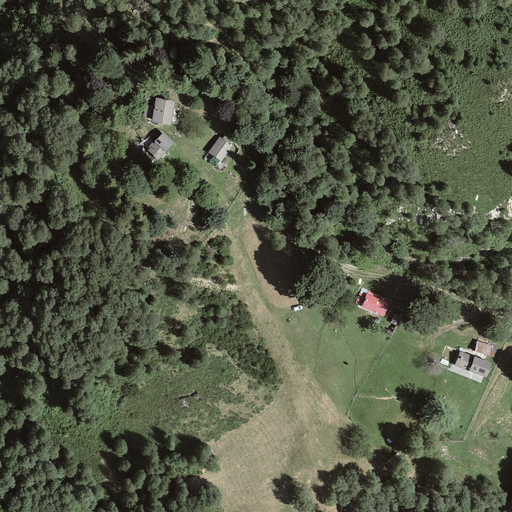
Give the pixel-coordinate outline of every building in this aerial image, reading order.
[(157,107),(148,105),(146,118),(155,119),(154,125),(172,128),(177,103),(159,100),(157,107)] [(175,146),(164,136),(152,149),(163,160),(175,146)] [(232,147),(220,139),(209,154),(221,163),(232,147)] [(332,267),(326,261),(321,267),(327,272),(332,267)] [(390,300),(368,291),(367,294),(366,294),(365,295),(359,293),(355,303),(361,306),(361,307),(384,316),(390,300)] [(473,352),(493,357),(497,346),(491,344),(491,345),(476,341),(473,352)] [(486,378),(492,363),(474,356),(474,357),(459,351),(454,366),(486,378)]
